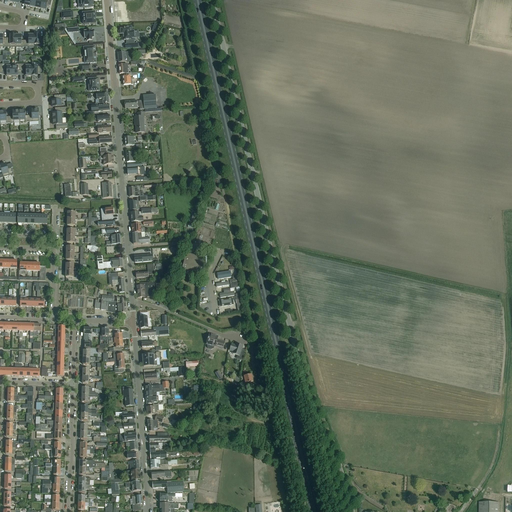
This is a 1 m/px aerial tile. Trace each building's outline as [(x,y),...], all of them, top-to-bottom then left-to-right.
[(42,0),(40,9),(46,10),(47,5),(50,6),(51,0),(48,0),(48,2),(42,0)] [(93,6),(93,1),(92,1),(91,0),(73,0),(74,0),(77,0),(78,8),(86,7),(86,8),(90,8),(90,7),(92,7),(92,6),(93,6)] [(96,24),(95,13),(83,14),(84,25),(85,25),(94,25),(94,24),(96,24)] [(122,34),(122,38),(123,38),(123,40),(126,40),(126,41),(129,40),(132,40),(132,38),(134,38),(134,31),(132,31),(131,27),(128,27),(128,29),(126,29),(125,29),(124,29),(120,30),(119,30),(119,31),(118,32),(119,33),(120,34),(121,34),(121,35),(122,34)] [(86,31),(84,31),(84,38),(86,38),(87,41),(89,41),(89,44),(92,44),(92,38),(94,37),(94,30),(91,30),(87,30),(87,31),(86,31)] [(10,38),(6,38),(6,41),(7,41),(7,47),(16,47),(16,35),(10,35),(10,38)] [(16,35),(16,47),(25,47),(25,41),(21,41),(21,35),(16,35)] [(28,41),(25,41),(25,47),(34,47),(34,35),(28,35),(28,41)] [(40,35),(34,35),(34,47),(43,47),(43,41),(40,41),(40,35)] [(84,48),(83,48),(84,52),(84,58),(85,63),(85,64),(87,63),(96,63),(96,57),(96,52),(95,53),(95,47),(86,47),(84,48)] [(126,62),(130,62),(130,52),(125,53),(125,52),(117,53),(118,63),(126,62)] [(12,64),(3,64),(3,74),(7,74),(7,76),(12,76),(12,64)] [(22,64),(12,64),(12,76),(13,76),(13,77),(16,77),(16,76),(18,76),(18,71),(22,71),(22,64)] [(32,64),(22,64),(22,71),(26,71),(26,76),(31,76),(31,77),(31,67),(32,67),(32,64)] [(127,65),(119,65),(119,74),(125,74),(128,74),(127,65)] [(32,67),(31,67),(31,77),(37,77),(37,73),(41,73),(41,67),(40,67),(32,67)] [(128,74),(125,74),(126,76),(122,76),(123,85),(133,85),(132,82),(131,82),(130,76),(131,76),(137,75),(136,73),(128,74)] [(98,78),(88,79),(89,92),(99,91),(98,78)] [(103,94),(96,95),(97,100),(99,100),(99,104),(109,103),(108,94),(103,94)] [(54,101),(51,101),(52,107),(61,106),(61,101),(66,100),(66,95),(54,96),(54,101)] [(144,110),(156,109),(155,95),(143,96),(143,101),(139,101),(137,101),(124,102),(125,109),(137,108),(137,107),(139,107),(140,110),(144,109),(144,110)] [(55,113),(52,113),(53,119),(64,118),(63,113),(67,112),(67,108),(55,108),(55,113)] [(32,116),(28,116),(29,122),(38,122),(39,122),(38,116),(40,116),(40,113),(38,113),(38,110),(32,110),(32,116)] [(13,117),(10,117),(10,123),(19,123),(19,120),(19,111),(13,111),(13,117)] [(25,111),(19,111),(19,120),(25,120),(25,123),(29,122),(28,116),(25,116),(25,111)] [(6,112),(0,112),(0,116),(0,122),(0,124),(10,123),(10,117),(6,117),(6,112)] [(134,118),(135,125),(135,126),(136,133),(137,133),(138,136),(141,136),(141,133),(144,133),(143,117),(145,117),(145,113),(142,113),(137,113),(138,117),(134,118)] [(64,118),(53,119),(53,125),(56,125),(56,130),(68,129),(68,124),(64,124),(64,118)] [(133,137),(129,137),(125,137),(125,146),(134,145),(134,140),(135,140),(135,139),(134,139),(133,137)] [(135,152),(131,153),(126,153),(127,163),(136,162),(135,152)] [(113,165),(113,156),(99,157),(100,162),(103,161),(104,165),(113,165)] [(6,164),(0,166),(3,175),(3,177),(13,175),(11,169),(7,170),(6,164)] [(86,169),(81,170),(82,180),(85,179),(85,175),(87,175),(87,174),(95,173),(95,174),(95,178),(99,177),(100,178),(106,178),(111,177),(111,171),(106,171),(102,171),(102,168),(96,169),(96,171),(86,172),(86,169)] [(111,183),(106,184),(102,184),(103,198),(112,197),(111,183)] [(137,188),(134,188),(129,188),(129,197),(143,196),(143,192),(139,192),(137,192),(137,188)] [(138,201),(135,202),(130,202),(130,210),(139,210),(138,201)] [(113,208),(101,209),(102,221),(113,220),(113,215),(114,215),(113,208)] [(131,213),(131,222),(136,222),(143,222),(142,219),(142,217),(139,217),(138,212),(136,212),(131,213)] [(132,225),(132,234),(141,233),(145,233),(144,228),(141,229),(140,225),(132,225)] [(114,233),(106,234),(107,238),(111,237),(111,242),(106,242),(106,245),(115,245),(120,244),(120,236),(115,236),(114,233)] [(141,233),(132,234),(133,244),(142,244),(142,243),(145,243),(150,243),(149,237),(145,238),(144,233),(141,233)] [(186,253),(180,273),(199,278),(204,258),(193,255),(192,255),(190,254),(186,253)] [(102,257),(97,257),(98,270),(107,269),(111,268),(110,262),(103,263),(102,257)] [(111,260),(110,260),(110,262),(111,268),(112,268),(112,269),(117,268),(122,268),(122,259),(117,259),(116,259),(111,260)] [(153,265),(152,265),(147,265),(148,272),(136,273),(136,278),(141,278),(148,277),(148,275),(154,275),(153,265)] [(230,271),(217,273),(218,279),(231,277),(230,271)] [(117,274),(108,274),(108,278),(112,277),(112,286),(119,286),(119,293),(124,292),(123,280),(118,280),(117,274)] [(147,283),(143,283),(138,283),(138,286),(137,286),(138,298),(143,298),(143,299),(147,299),(147,297),(153,297),(152,290),(156,290),(155,282),(147,283)] [(220,296),(220,299),(234,297),(234,293),(230,294),(229,291),(224,292),(224,295),(220,296)] [(107,311),(118,313),(117,307),(117,302),(114,302),(114,297),(102,296),(101,299),(98,299),(98,301),(95,300),(94,304),(94,309),(101,309),(101,310),(107,311)] [(117,307),(118,313),(126,313),(125,300),(117,298),(117,302),(117,307)] [(149,313),(139,314),(140,317),(139,317),(140,324),(140,329),(148,328),(147,320),(149,320),(149,313)] [(146,332),(141,332),(141,337),(146,337),(155,336),(162,336),(161,331),(168,330),(167,327),(153,328),(153,331),(146,332)] [(84,328),(83,341),(88,341),(89,336),(89,335),(92,335),(92,329),(84,328)] [(103,350),(109,345),(108,342),(108,339),(108,333),(108,329),(102,329),(102,334),(102,337),(106,337),(106,340),(105,340),(106,344),(100,344),(100,349),(103,349),(103,350)] [(108,339),(108,342),(122,341),(122,334),(115,335),(115,338),(113,338),(112,339),(112,334),(108,333),(108,339)] [(217,337),(209,335),(206,345),(207,345),(207,346),(207,347),(208,349),(209,349),(211,350),(212,350),(213,349),(214,348),(214,347),(215,347),(222,349),(224,342),(217,340),(217,337)] [(113,352),(121,351),(121,347),(123,347),(122,341),(108,342),(109,345),(111,345),(111,344),(115,344),(116,347),(113,347),(113,352)] [(245,350),(242,349),(243,346),(236,344),(235,346),(231,344),(229,351),(233,352),(232,354),(237,356),(236,358),(238,358),(238,359),(243,361),(245,350)] [(111,363),(124,362),(123,354),(122,355),(121,351),(113,352),(114,360),(110,361),(111,363)] [(142,356),(143,363),(143,367),(157,366),(156,359),(160,358),(159,352),(156,353),(156,355),(155,355),(152,355),(142,356)] [(124,362),(111,363),(106,364),(106,366),(115,365),(118,364),(118,370),(114,370),(115,373),(123,373),(123,369),(125,369),(124,362)] [(219,371),(215,373),(219,380),(223,378),(222,377),(219,371)] [(251,375),(241,377),(241,380),(244,380),(245,384),(253,382),(251,375)] [(127,387),(123,388),(122,388),(123,396),(122,396),(122,400),(125,399),(126,407),(134,406),(132,390),(127,390),(127,387)] [(146,397),(152,397),(152,394),(155,393),(156,394),(159,394),(159,392),(164,392),(164,389),(163,389),(160,389),(151,390),(151,392),(145,392),(146,397)] [(152,397),(146,397),(146,404),(151,404),(153,404),(155,404),(155,406),(158,406),(163,405),(163,401),(162,401),(162,396),(155,396),(152,397)] [(158,406),(155,406),(155,407),(154,407),(151,407),(146,407),(147,415),(152,415),(155,415),(155,411),(159,411),(158,406)] [(123,420),(130,420),(134,419),(135,419),(134,414),(127,415),(127,412),(122,412),(122,413),(116,413),(115,416),(123,416),(123,420)] [(152,420),(147,420),(148,432),(153,432),(153,429),(158,428),(157,422),(152,420)] [(124,434),(130,434),(129,431),(127,431),(127,430),(136,429),(135,424),(134,424),(129,424),(118,425),(119,429),(123,429),(124,434)] [(130,434),(124,434),(125,443),(137,442),(136,433),(130,434)] [(137,450),(137,442),(126,443),(126,447),(130,446),(130,451),(137,450)] [(169,443),(162,444),(162,443),(149,444),(150,453),(155,452),(155,449),(162,449),(162,446),(169,446),(169,443)] [(109,468),(109,467),(105,466),(105,464),(95,463),(94,461),(79,460),(79,468),(89,468),(105,469),(109,468)] [(151,461),(150,461),(151,469),(156,468),(160,468),(160,466),(164,465),(164,460),(151,461)] [(139,470),(138,461),(127,462),(128,465),(130,465),(130,470),(139,470)] [(110,478),(110,473),(109,468),(105,469),(105,471),(101,471),(101,477),(110,478)] [(139,471),(134,471),(127,472),(127,476),(131,475),(132,481),(140,480),(139,471)] [(171,471),(156,472),(151,473),(152,479),(157,479),(157,478),(165,478),(165,477),(167,477),(171,477),(171,471)] [(141,491),(140,482),(125,483),(126,488),(132,488),(132,492),(141,491)] [(183,482),(171,483),(171,482),(166,482),(167,488),(167,493),(184,492),(183,482)] [(115,491),(115,483),(111,484),(112,495),(119,495),(119,491),(115,491)] [(179,494),(165,494),(160,494),(160,502),(168,502),(168,497),(179,497),(179,494)] [(132,500),(130,500),(130,505),(132,505),(132,510),(135,511),(137,511),(141,511),(141,504),(142,504),(141,496),(136,496),(131,497),(132,500)] [(498,511),(499,503),(479,502),(478,511),(498,511)]
